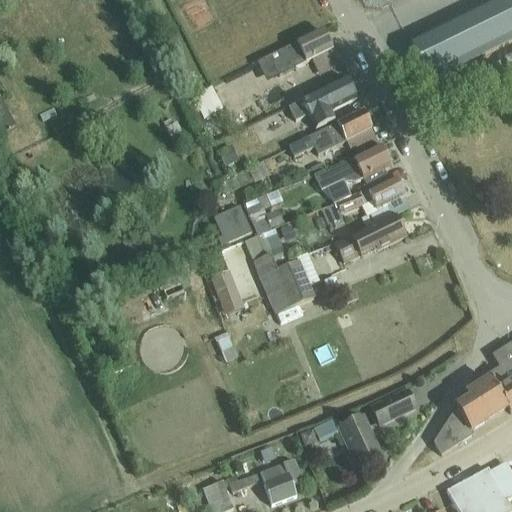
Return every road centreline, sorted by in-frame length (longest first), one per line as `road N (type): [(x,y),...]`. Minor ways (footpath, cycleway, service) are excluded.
road 1 (unclassified): [(502,315),(336,0)]
road 2 (unclassified): [(502,315),(397,475),(399,495)]
road 3 (tertiary): [(399,495),(511,431)]
